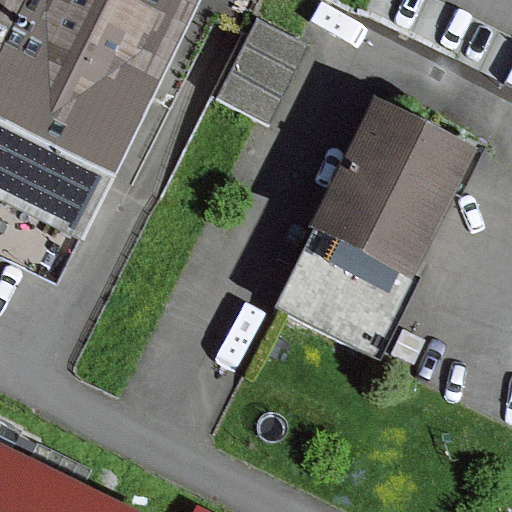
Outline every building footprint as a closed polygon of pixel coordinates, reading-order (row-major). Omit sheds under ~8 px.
[(0,0),(0,53),(26,0),(0,0)] [(197,0),(26,0),(0,53),(0,271),(51,296),(197,0)] [(253,24),(215,100),(267,126),(306,51),(253,24)] [(366,110),(272,318),(376,365),(470,157),(366,110)] [(97,511),(0,463),(0,511),(97,511)]
